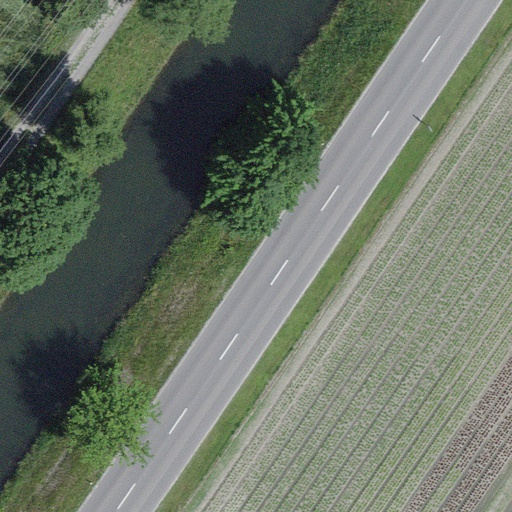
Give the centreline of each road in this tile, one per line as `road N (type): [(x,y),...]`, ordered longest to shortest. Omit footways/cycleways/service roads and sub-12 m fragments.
road 1 (unclassified): [(124,511),(472,0)]
road 2 (track): [(130,0),(0,197)]
